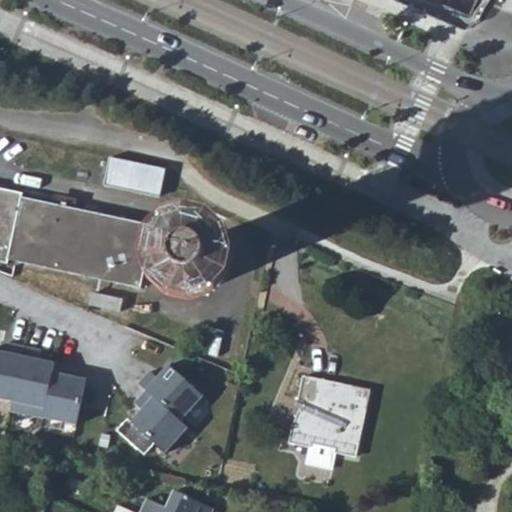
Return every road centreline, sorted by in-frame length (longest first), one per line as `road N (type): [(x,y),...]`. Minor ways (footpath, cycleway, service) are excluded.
road 1 (primary): [(46,0),(456,175)]
road 2 (residential): [(0,290),(109,338),(83,457)]
road 3 (primary): [(485,98),(269,0)]
